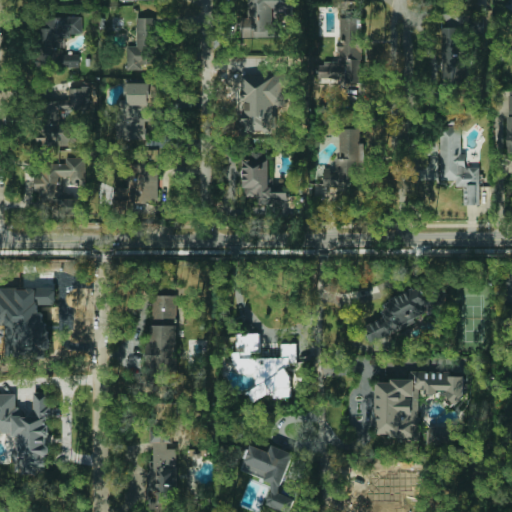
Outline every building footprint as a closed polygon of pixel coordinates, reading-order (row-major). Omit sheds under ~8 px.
[(247,0),(249,27),(262,27),(262,24),(271,24),(270,12),(294,11),(293,0),(247,0)] [(511,17),(502,10),(509,0),(511,0),(511,17)] [(39,66),(80,65),(79,56),(54,57),(54,47),(61,47),(61,39),(71,39),(71,33),(83,33),(82,17),(45,17),(45,29),(38,29),(39,66)] [(127,46),(127,70),(141,70),(141,65),(156,65),(156,18),(137,18),(137,46),(127,46)] [(362,18),(338,18),(339,72),(318,72),(318,82),(362,82),(362,18)] [(464,28),(442,27),(441,83),(463,83),(464,28)] [(146,139),(146,109),(153,109),(153,82),(124,83),(124,99),(116,100),(116,139),(146,139)] [(69,100),(46,101),(47,146),(80,146),(79,116),(89,115),(89,88),(69,88),(69,100)] [(441,180),(456,180),(456,187),(464,187),(464,205),(480,205),(480,167),(466,167),(465,154),(462,154),(461,126),(441,126),(441,180)] [(324,186),(360,187),(361,130),(340,130),(340,158),(335,158),(335,170),(324,169),(324,186)] [(244,197),(259,196),(259,206),(288,205),(288,185),(272,185),(271,156),(242,157),(244,197)] [(86,183),(86,157),(65,158),(65,164),(36,165),(36,202),(58,201),(58,210),(84,210),(84,198),(63,198),(63,177),(69,177),(69,184),(86,183)] [(158,202),(159,165),(135,164),(135,175),(132,175),(131,201),(158,202)] [(363,327),(371,343),(435,312),(422,285),(382,304),(387,315),(363,327)] [(55,287),(0,288),(0,292),(0,325),(7,325),(8,343),(9,356),(47,355),(46,305),(56,304),(55,287)] [(178,295),(151,295),(150,366),(177,367),(178,295)] [(291,397),(290,364),(298,364),(297,344),(282,344),(282,357),(260,358),(260,333),(235,334),(237,373),(255,373),(256,388),(247,389),(247,399),(272,398),(291,397)] [(376,381),(377,434),(391,434),(391,440),(420,440),(420,393),(446,393),(446,402),(465,402),(465,376),(449,376),(449,371),(411,372),(411,381),(376,381)] [(50,392),(34,392),(33,414),(18,414),(18,394),(0,393),(0,434),(20,435),(19,452),(14,452),(14,473),(46,474),(46,455),(48,455),(50,392)] [(452,441),(452,427),(429,426),(428,440),(452,441)] [(150,510),(175,510),(176,432),(150,432),(150,443),(150,510)] [(294,452),(272,445),(270,451),(251,445),(242,471),(274,482),(266,505),(285,511),(290,511),(295,498),(280,493),(294,452)]
